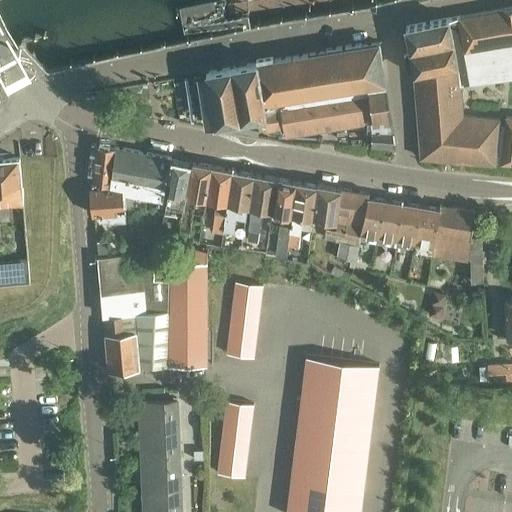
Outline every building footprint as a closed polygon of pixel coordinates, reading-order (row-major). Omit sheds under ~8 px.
[(409,48),(403,53),(406,69),(412,72),(419,157),(496,164),(496,161),(511,162),(511,115),(506,115),(506,121),(499,121),(500,118),(464,113),(460,77),(511,69),(511,5),(504,7),(471,14),(442,19),(405,26),(409,48)] [(371,145),(395,146),(378,41),(254,61),(197,72),(205,124),(213,123),(265,115),(268,130),(280,128),(281,137),(372,122),(372,129),(371,145)] [(110,184),(115,146),(97,143),(93,181),(110,184)] [(134,192),(140,151),(115,146),(110,184),(122,186),(122,190),(131,192),(134,192)] [(160,197),(166,156),(140,151),(134,192),(144,194),(146,198),(155,200),(159,197),(160,197)] [(18,158),(10,158),(10,153),(0,153),(0,204),(22,203),(18,158)] [(183,214),(192,161),(166,156),(160,197),(162,197),(166,175),(170,176),(164,210),(183,214)] [(206,198),(211,165),(212,165),(192,161),(183,214),(179,237),(187,238),(188,229),(189,229),(195,197),(206,198)] [(222,232),(232,169),(211,165),(206,198),(216,200),(211,231),(222,232)] [(232,169),(222,232),(223,233),(223,229),(233,231),(238,204),(247,205),(252,173),(232,169)] [(271,209),(276,177),(257,173),(247,236),(258,238),(262,208),(271,209)] [(287,245),(297,180),(276,177),(271,209),(281,211),(276,243),(287,245)] [(312,215),(316,184),(297,180),(287,245),(298,247),(301,227),(311,228),(312,215)] [(122,186),(110,184),(93,181),(88,181),(91,214),(98,213),(99,221),(109,220),(109,223),(126,222),(124,207),(132,206),(131,192),(122,190),(122,186)] [(333,239),(341,187),(317,183),(316,184),(312,215),(326,218),(324,231),(323,237),(333,239)] [(361,232),(367,196),(368,192),(341,187),(333,239),(339,240),(336,255),(350,258),(349,262),(355,263),(361,232)] [(379,235),(385,199),(367,196),(361,232),(379,235)] [(397,238),(403,201),(385,199),(379,235),(397,238)] [(415,241),(421,204),(403,201),(397,238),(415,241)] [(434,244),(439,207),(421,204),(415,241),(434,244)] [(439,207),(434,244),(432,252),(468,258),(470,258),(471,281),(484,280),(484,275),(492,274),(490,244),(482,244),(482,236),(470,237),(475,209),(440,204),(439,207)] [(174,261),(182,261),(182,251),(154,251),(153,267),(153,272),(172,275),(174,261)] [(153,281),(153,272),(153,267),(142,268),(142,267),(129,268),(128,253),(99,256),(104,315),(170,308),(172,284),(153,281)] [(0,261),(0,284),(28,282),(26,259),(0,261)] [(170,308),(166,364),(168,364),(206,363),(206,261),(182,261),(174,261),(172,275),(153,272),(153,281),(172,284),(170,308)] [(235,280),(233,292),(261,296),(262,283),(235,280)] [(305,283),(304,294),(329,295),(329,285),(305,283)] [(233,292),(232,304),(259,308),(261,296),(233,292)] [(232,304),(230,316),(258,319),(259,308),(232,304)] [(139,366),(166,364),(170,308),(104,315),(109,369),(139,367),(139,366)] [(230,316),(229,328),(256,331),(258,319),(230,316)] [(229,328),(228,340),(255,343),(256,331),(229,328)] [(228,340),(226,353),(253,356),(255,343),(228,340)] [(306,354),(304,371),(340,375),(342,359),(306,354)] [(342,359),(340,375),(377,380),(379,363),(342,359)] [(304,371),(302,387),(338,391),(340,375),(304,371)] [(340,375),(338,391),(375,396),(377,380),(340,375)] [(302,387),(300,403),(336,407),(338,391),(302,387)] [(338,391),(336,407),(373,412),(375,396),(338,391)] [(226,399),(224,411),(252,415),(253,402),(226,399)] [(140,432),(178,430),(176,400),(139,402),(140,432)] [(300,403),(298,418),(334,423),(336,407),(300,403)] [(336,407),(334,423),(371,427),(373,412),(336,407)] [(224,411),(223,423),(250,427),(252,415),(224,411)] [(298,418),(296,434),(332,439),(334,423),(298,418)] [(223,423),(221,435),(249,439),(250,427),(223,423)] [(334,423),(332,439),(369,443),(371,427),(334,423)] [(141,461),(179,459),(178,430),(140,432),(141,461)] [(296,434),(294,450),(330,455),(332,439),(296,434)] [(221,435),(220,447),(247,451),(249,439),(221,435)] [(332,439),(330,455),(367,459),(369,443),(332,439)] [(220,447),(218,459),(246,463),(247,451),(220,447)] [(294,450),(292,466),(328,471),(330,455),(294,450)] [(330,455),(328,471),(365,475),(367,459),(330,455)] [(143,490),(180,488),(179,459),(141,461),(143,490)] [(218,459),(217,472),(244,475),(246,463),(218,459)] [(292,466),(290,482),(327,486),(328,471),(292,466)] [(328,471),(327,486),(363,491),(365,475),(328,471)] [(214,493),(231,494),(232,477),(215,476),(214,493)] [(290,482),(288,498),(325,502),(327,486),(290,482)] [(327,486),(325,502),(361,507),(363,491),(327,486)] [(143,511),(181,511),(180,488),(143,490),(143,511)] [(288,498),(286,511),(323,511),(325,502),(288,498)] [(325,502),(323,511),(360,511),(361,507),(325,502)]
